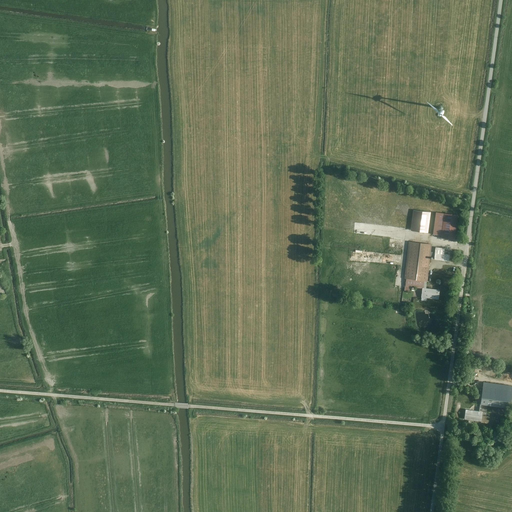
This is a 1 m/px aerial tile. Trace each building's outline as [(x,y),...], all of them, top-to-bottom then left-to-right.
[(431,213),(412,210),(410,230),(428,232),(431,213)] [(458,216),(437,214),(433,235),(454,238),(458,216)] [(432,245),(409,242),(405,279),(407,279),(423,281),(428,282),(432,245)] [(434,247),(433,259),(448,261),(449,254),(444,253),(444,248),(434,247)] [(407,279),(406,287),(422,288),(423,281),(407,279)] [(422,290),(422,298),(438,299),(439,291),(422,290)] [(511,386),(483,382),(479,411),(482,411),(487,412),(488,406),(508,409),(511,386)] [(479,411),(464,409),(463,421),(488,423),(489,417),(481,416),(482,411),(479,411)]
